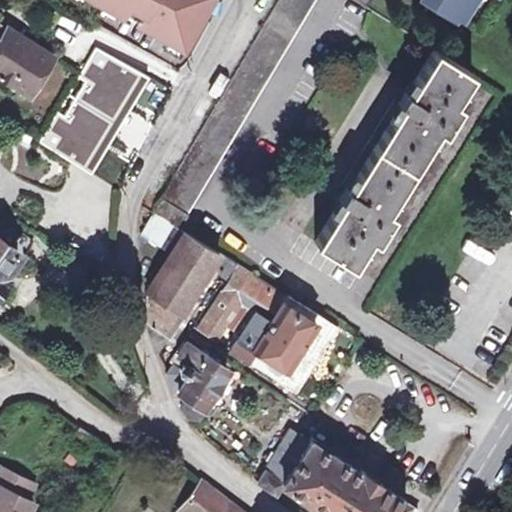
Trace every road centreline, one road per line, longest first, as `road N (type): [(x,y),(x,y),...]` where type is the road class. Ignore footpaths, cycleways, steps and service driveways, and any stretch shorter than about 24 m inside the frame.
road 1 (residential): [(186,444),(139,343),(128,231),(137,181),(244,0)]
road 2 (residential): [(0,391),(37,379),(118,435),(150,433),(186,444)]
